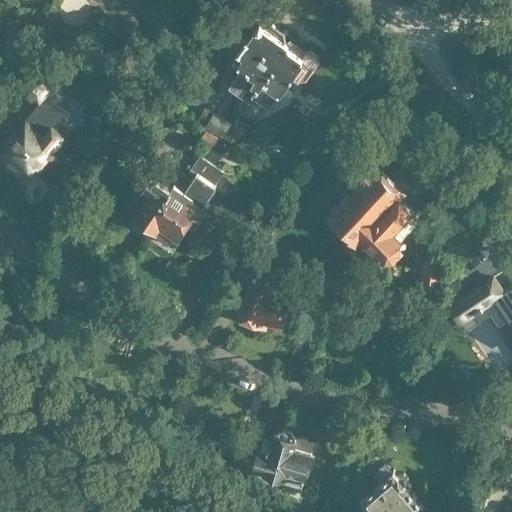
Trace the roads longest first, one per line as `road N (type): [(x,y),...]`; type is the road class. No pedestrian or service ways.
road 1 (residential): [(511,424),(251,376),(142,329),(0,222)]
road 2 (residential): [(511,139),(414,27)]
